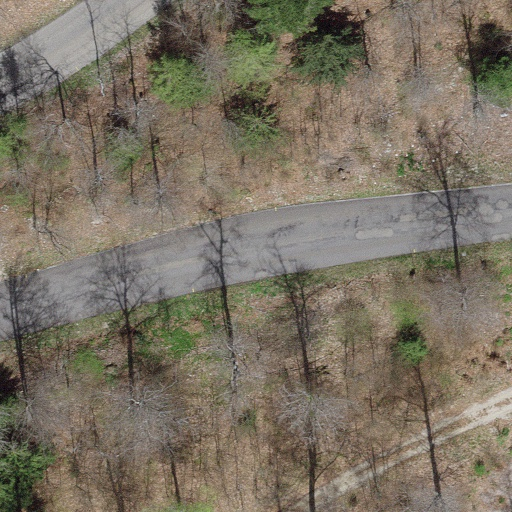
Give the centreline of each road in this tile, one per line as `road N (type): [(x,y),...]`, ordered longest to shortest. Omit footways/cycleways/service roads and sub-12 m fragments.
road 1 (tertiary): [(511,213),(0,320)]
road 2 (tertiary): [(0,85),(146,0)]
